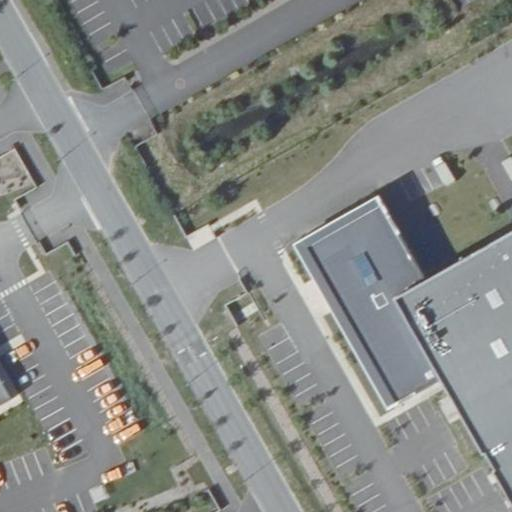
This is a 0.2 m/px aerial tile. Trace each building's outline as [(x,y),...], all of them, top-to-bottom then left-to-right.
[(0,155),(0,221),(19,222),(19,193),(27,193),(27,155),(0,155)] [(306,247),(383,203),(379,195),(294,243),(315,280),(322,275),(306,247)] [(383,203),(306,247),(322,275),(341,308),(396,406),(418,393),(412,382),(436,368),(442,379),(485,455),(487,454),(496,469),(494,471),(511,501),(511,232),(427,281),(383,203)] [(193,248),(215,237),(209,224),(186,235),(193,248)] [(241,318),(256,310),(248,294),(233,302),(241,318)] [(396,406),(341,308),(333,312),(389,410),(396,406)] [(436,368),(412,382),(418,393),(442,379),(436,368)]
